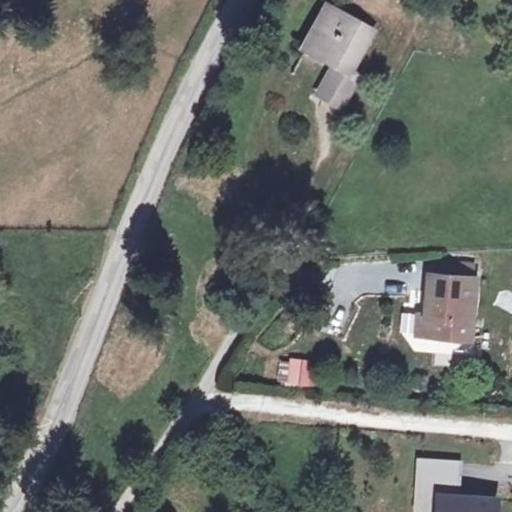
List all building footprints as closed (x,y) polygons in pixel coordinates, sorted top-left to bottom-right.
[(339,55),(353,65),(379,31),(336,0),(332,0),(309,33),(339,55)] [(353,65),(339,55),(318,84),(338,99),(361,70),(353,65)] [(469,281),(426,279),(424,336),(467,337),(469,281)] [(315,389),(317,363),(286,360),(284,386),(315,389)] [(454,467),(423,464),(421,479),(453,481),(454,467)] [(453,481),(421,479),(417,511),(494,511),(496,504),(451,499),(453,481)]
